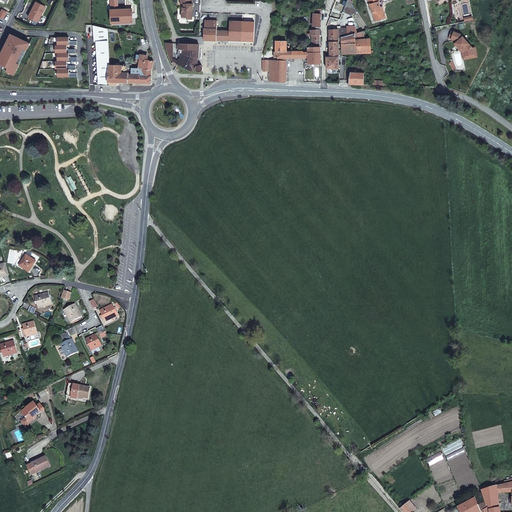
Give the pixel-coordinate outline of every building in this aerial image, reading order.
[(116,5),(118,5),(117,0),(110,0),(111,24),(133,23),(132,9),(125,9),(125,6),(123,6),(123,9),(117,10),(116,5)] [(181,7),(181,17),(186,17),(186,19),(192,19),(192,9),(193,9),(193,6),(193,4),(192,4),(191,0),(179,0),(179,3),(183,3),(183,7),(181,7)] [(386,18),(383,9),(381,10),(380,7),(379,2),(380,2),(379,0),(368,0),(372,13),(373,13),(375,21),(386,18)] [(28,17),(38,22),(46,7),(36,2),(28,17)] [(204,34),(204,40),(217,40),(217,30),(217,20),(206,20),(205,28),(204,34)] [(235,41),(241,41),(242,21),(230,21),(229,31),(229,41),(235,41)] [(254,22),(242,21),(241,41),(248,41),(254,41),(254,22)] [(329,29),(330,57),(339,57),(338,34),(347,33),(347,29),(337,29),(337,30),(329,29)] [(229,31),(217,30),(217,40),(223,40),(229,41),(229,31)] [(351,53),(373,53),(373,51),(371,51),(370,38),(366,39),(364,31),(342,37),(341,54),(347,54),(347,57),(351,57),(351,53)] [(472,48),(460,34),(451,31),(448,38),(455,41),(456,42),(459,45),(458,46),(462,50),(463,49),(464,51),(465,56),(473,54),(472,48)] [(311,35),(310,34),(308,34),(308,47),(320,47),(320,35),(311,35)] [(274,55),(274,58),(278,58),(284,58),(293,58),(292,51),(291,51),(286,51),(286,41),(281,41),(281,39),(278,39),(278,41),(276,41),(276,52),(274,52),(274,55)] [(102,85),(108,85),(110,65),(108,41),(97,42),(99,85),(102,85)] [(475,47),(472,48),(473,54),(465,56),(464,51),(463,49),(462,50),(458,46),(459,45),(456,42),(455,43),(462,53),(463,60),(477,57),(475,47)] [(173,56),(173,43),(165,43),(166,46),(167,49),(170,56),(171,56),(173,56)] [(183,49),(183,54),(180,60),(178,64),(187,69),(192,71),(193,69),(197,71),(198,71),(199,71),(201,71),(202,70),(202,69),(203,68),(203,67),(202,66),(202,65),(201,64),(197,62),(198,60),(199,58),(199,44),(179,43),(179,49),(183,49)] [(308,58),(308,63),(313,63),(321,63),(320,52),(308,52),(308,58)] [(132,63),(126,64),(128,71),(131,71),(131,74),(140,74),(140,76),(151,76),(151,69),(153,61),(149,60),(150,55),(142,53),(139,68),(132,69),(132,63)] [(341,61),(341,56),(339,57),(330,57),(326,57),(326,68),(339,68),(339,61),(341,61)] [(367,59),(363,59),(364,69),(371,70),(371,66),(367,66),(367,59)] [(269,80),(286,81),(287,61),(284,61),(278,61),(268,60),(268,74),(269,77),(269,80)] [(118,82),(128,83),(129,73),(128,71),(126,65),(120,65),(116,65),(110,65),(108,85),(117,86),(118,86),(118,82)] [(134,83),(151,83),(151,77),(151,76),(140,76),(140,74),(131,74),(131,71),(128,71),(129,73),(128,83),(134,83)] [(350,77),(349,84),(364,85),(364,73),(364,71),(362,71),(362,73),(352,73),(350,77)] [(36,260),(26,254),(19,265),(29,271),(36,260)] [(5,263),(0,264),(0,277),(8,275),(5,263)] [(71,294),(64,291),(62,298),(69,300),(71,294)] [(48,292),(35,296),(38,308),(52,304),(48,292)] [(75,304),(64,310),(71,322),(82,316),(75,304)] [(113,304),(100,311),(102,315),(100,316),(102,319),(103,318),(106,322),(118,315),(113,304)] [(38,334),(34,321),(23,325),(24,329),(22,329),(24,333),(25,333),(26,337),(38,334)] [(102,326),(96,328),(101,337),(106,336),(105,334),(106,333),(102,326)] [(71,336),(76,333),(73,327),(68,330),(69,332),(60,337),(61,340),(71,336)] [(86,339),(91,351),(99,347),(102,345),(96,334),(86,339)] [(63,343),(61,344),(67,357),(79,352),(72,339),(63,343)] [(14,340),(0,345),(4,357),(18,353),(14,340)] [(77,399),(77,398),(78,396),(83,397),(88,398),(90,388),(74,384),(71,397),(71,398),(77,399)] [(34,403),(22,412),(30,422),(36,418),(37,416),(36,416),(44,409),(40,404),(37,407),(34,403)] [(32,463),(36,473),(51,466),(46,456),(32,463)] [(511,480),(504,482),(504,484),(482,491),(487,502),(490,504),(491,511),(511,511),(501,511),(500,493),(511,492),(511,480)] [(478,500),(459,509),(460,511),(491,511),(490,504),(487,502),(480,505),(478,500)] [(413,511),(416,510),(409,502),(401,509),(403,511),(413,511)]
